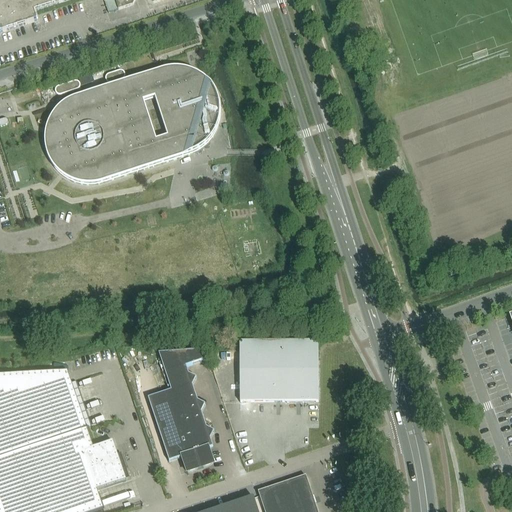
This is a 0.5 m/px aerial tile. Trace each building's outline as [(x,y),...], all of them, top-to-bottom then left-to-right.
[(0,0),(0,34),(0,35),(37,23),(34,13),(75,0),(114,0),(119,11),(133,7),(136,1),(136,0),(146,0),(147,2),(153,5),(169,0),(0,0)] [(118,12),(114,0),(110,0),(104,2),(109,15),(118,12)] [(220,116),(220,114),(220,111),(220,109),(220,106),(219,104),(218,101),(218,99),(217,97),(216,94),(215,92),(213,90),(212,88),(210,86),(208,84),(207,82),(205,80),(203,79),(201,77),(199,76),(196,75),(194,74),(192,73),(189,72),(187,71),(185,71),(182,70),(180,70),(177,70),(175,70),(172,70),(169,70),(168,71),(164,72),(76,100),(74,101),(71,102),(69,103),(67,104),(64,106),(62,107),(60,109),(58,111),(57,113),(55,115),(53,117),(52,119),(51,121),(50,123),(49,126),(48,128),(47,131),(46,133),(46,136),(46,138),(46,140),(46,142),(46,145),(46,148),(46,150),(47,153),(48,155),(49,158),(50,160),(51,162),(52,165),(53,167),(55,169),(57,171),(58,173),(60,175),(61,176),(62,177),(64,178),(67,180),(69,181),(71,182),(74,183),(76,184),(79,185),(81,185),(84,186),(86,186),(89,186),(92,186),(94,186),(97,186),(99,185),(191,155),(195,154),(196,154),(196,155),(197,155),(198,155),(199,155),(200,155),(201,154),(202,153),(202,152),(202,151),(202,150),(204,148),(204,149),(205,149),(206,149),(207,149),(208,149),(209,149),(209,148),(210,148),(210,147),(210,146),(210,145),(210,144),(209,143),(211,141),(212,139),(214,137),(215,135),(216,133),(217,131),(218,128),(219,126),(219,124),(220,121),(220,119),(220,116)] [(120,72),(119,72),(108,76),(106,77),(105,79),(105,81),(106,83),(108,84),(111,84),(122,80),(123,80),(124,79),(125,78),(125,77),(125,76),(125,75),(124,74),(124,73),(123,73),(122,72),(121,72),(120,72)] [(75,82),(59,88),(58,88),(57,89),(56,90),(56,91),(56,92),(56,93),(57,94),(57,95),(58,95),(58,96),(59,96),(60,96),(61,96),(62,96),(77,91),(78,90),(79,90),(79,89),(80,89),(80,88),(80,87),(80,86),(80,85),(79,85),(79,84),(78,83),(77,83),(76,82),(75,82)] [(240,403),(319,403),(318,343),(240,343),(240,403)] [(204,352),(159,355),(171,392),(157,397),(157,398),(150,400),(150,399),(148,400),(169,463),(171,463),(170,462),(178,460),(182,459),(187,473),(197,469),(198,471),(203,469),(203,467),(213,464),(208,450),(211,449),(209,444),(211,441),(210,440),(214,433),(207,429),(204,421),(202,422),(200,417),(202,414),(201,414),(205,406),(205,407),(206,406),(198,402),(195,394),(193,395),(191,391),(193,387),(192,387),(196,380),(197,379),(189,375),(187,368),(193,366),(193,365),(200,362),(201,363),(206,361),(204,352)] [(122,469),(125,468),(123,462),(120,463),(113,443),(94,450),(68,374),(0,377),(0,511),(100,511),(104,511),(97,492),(126,482),(122,469)] [(317,511),(306,477),(258,493),(262,503),(264,511),(317,511)] [(256,511),(251,496),(239,500),(243,511),(256,511)] [(243,511),(239,500),(228,504),(230,511),(243,511)]
